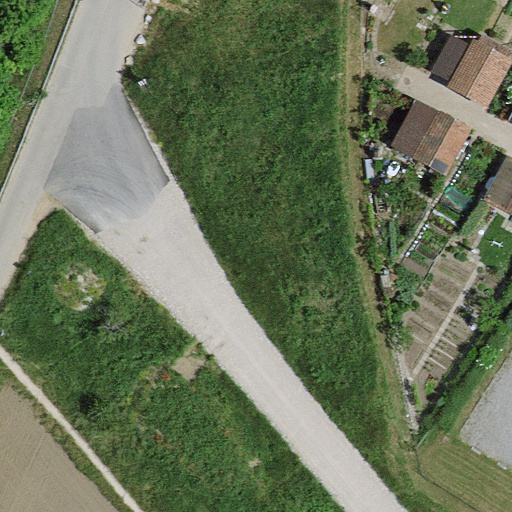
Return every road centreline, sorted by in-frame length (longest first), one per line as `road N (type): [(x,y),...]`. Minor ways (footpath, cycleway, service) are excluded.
road 1 (track): [(383,511),(63,102)]
road 2 (track): [(0,259),(63,102)]
